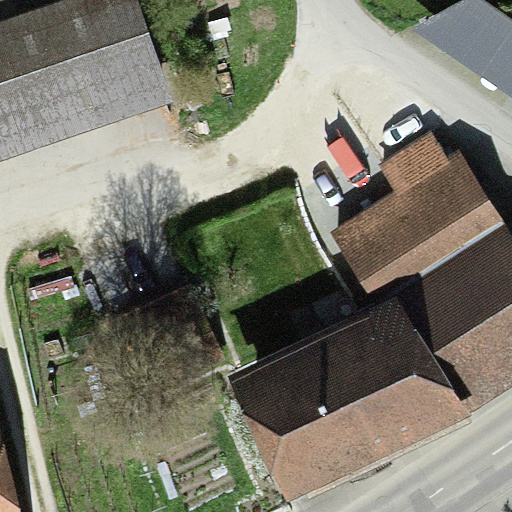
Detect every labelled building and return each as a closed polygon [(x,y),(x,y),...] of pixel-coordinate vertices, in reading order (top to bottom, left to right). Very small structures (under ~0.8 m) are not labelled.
[(0,125),(155,72),(130,0),(4,0),(13,23),(0,27),(0,125)] [(511,91),(511,15),(489,0),(454,0),(412,23),(511,91)] [(432,129),(380,161),(395,187),(331,227),(375,295),(228,363),(289,493),(475,404),(511,380),(511,213),(505,217),(459,144),(449,152),(432,129)] [(196,281),(131,307),(159,379),(225,353),(196,281)] [(0,511),(26,511),(0,411),(0,511)]
